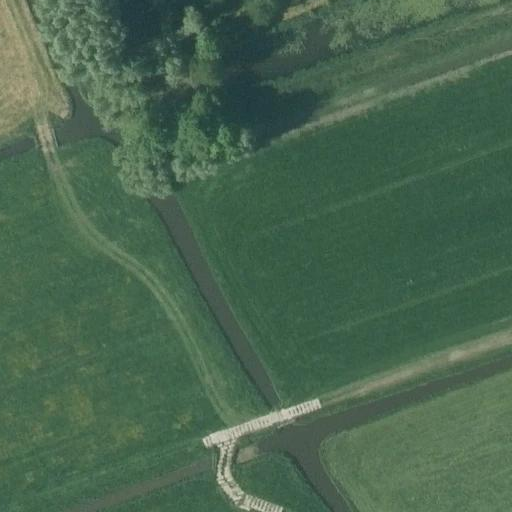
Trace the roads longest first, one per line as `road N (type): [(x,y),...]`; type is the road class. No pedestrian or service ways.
road 1 (track): [(12,0),(30,39),(47,157),(130,213),(188,312),(227,435),(511,336)]
road 2 (track): [(272,511),(233,493),(222,476),(227,435),(200,445)]
